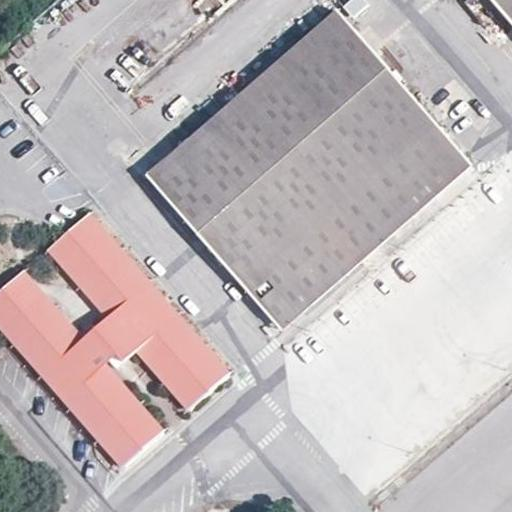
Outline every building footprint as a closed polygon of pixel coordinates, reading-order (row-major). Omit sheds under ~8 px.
[(193,0),(198,16),(218,10),(214,0),(193,0)] [(511,0),(493,0),(511,21),(511,0)] [(311,243),(344,281),(475,167),(339,13),(150,178),(198,233),(269,314),(290,296),(273,275),(311,243)] [(133,344),(140,353),(190,411),(231,376),(92,216),(53,252),(111,317),(85,341),(26,274),(0,296),(0,325),(33,364),(124,468),(166,433),(107,366),(119,356),(133,344)] [(285,332),(344,281),(311,243),(273,275),(290,296),(269,314),(285,332)] [(126,365),(140,353),(133,344),(119,356),(126,365)]
